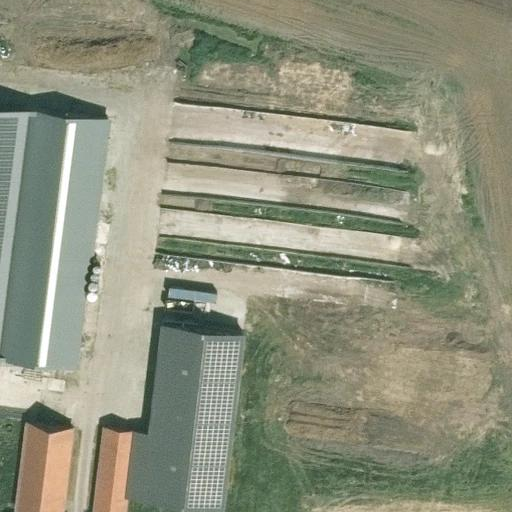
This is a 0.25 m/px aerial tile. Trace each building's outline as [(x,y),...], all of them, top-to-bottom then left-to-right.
[(0,103),(0,354),(78,364),(107,117),(25,107),(0,103)] [(253,110),(247,149),(264,152),(270,112),(253,110)] [(131,315),(142,317),(150,282),(139,280),(131,315)] [(95,511),(125,511),(127,497),(128,494),(223,506),(244,332),(164,323),(151,431),(135,429),(107,426),(105,426),(95,511)] [(330,339),(329,378),(383,380),(384,341),(330,339)] [(62,511),(72,427),(28,422),(17,510),(27,511),(62,511)]
